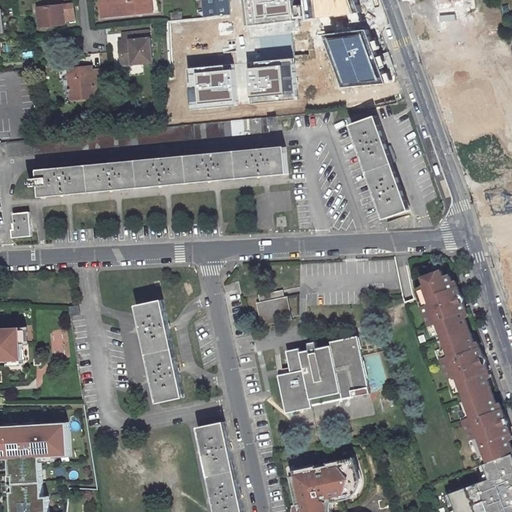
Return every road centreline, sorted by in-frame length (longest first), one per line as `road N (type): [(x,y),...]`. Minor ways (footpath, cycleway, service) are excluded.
road 1 (unknown): [(321,246),(311,148),(299,137),(6,167),(7,261)]
road 2 (residential): [(264,511),(210,251)]
road 3 (residential): [(210,251),(471,239)]
road 4 (tertiary): [(389,0),(471,239)]
road 5 (residential): [(0,262),(210,251)]
road 6 (unknown): [(424,100),(392,124),(430,241)]
road 7 (tertiary): [(471,239),(511,353)]
